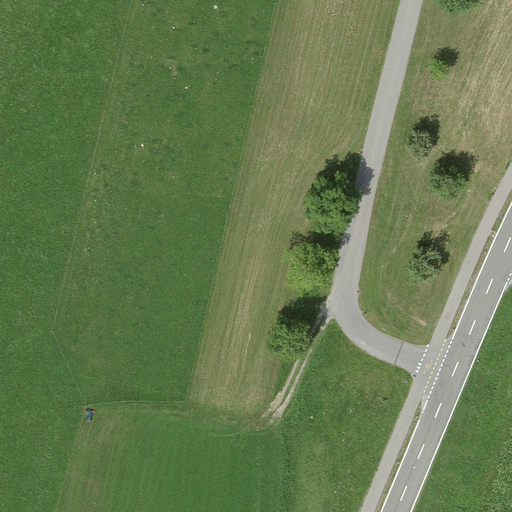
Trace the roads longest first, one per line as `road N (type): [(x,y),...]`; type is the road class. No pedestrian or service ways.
road 1 (residential): [(415,0),(348,273),(349,315),(372,342),(454,374)]
road 2 (tertiary): [(397,511),(454,374)]
road 3 (tertiary): [(454,374),(511,238)]
